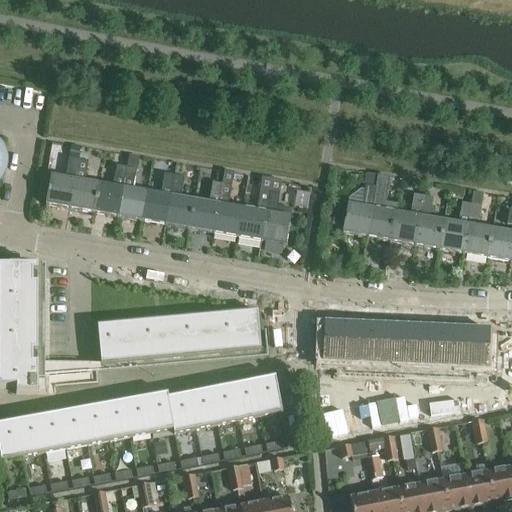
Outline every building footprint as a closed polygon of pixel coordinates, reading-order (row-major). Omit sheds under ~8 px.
[(50,178),(45,207),(70,211),(78,162),(79,162),(81,150),(70,149),(69,160),(66,173),(65,180),(50,178)] [(129,157),(127,169),(138,170),(140,158),(129,157)] [(78,162),(70,211),(94,216),(99,186),(85,184),(88,163),(79,162),(78,162)] [(99,186),(94,216),(118,220),(126,170),(116,168),(113,188),(99,186)] [(126,170),(118,220),(141,224),(147,194),(132,192),(136,171),(126,170)] [(222,186),(213,236),(237,240),(242,211),(228,208),(232,188),(233,177),(224,175),(222,186)] [(366,175),(364,187),(376,189),(377,177),(366,175)] [(147,194),(141,224),(165,228),(174,178),(164,176),(159,196),(147,194)] [(374,195),(367,240),(391,244),(396,215),(398,207),(385,205),(389,179),(377,177),(376,189),(374,195)] [(174,178),(165,228),(189,232),(194,202),(181,200),(184,180),(174,178)] [(242,211),(237,240),(261,244),(272,182),(262,180),(260,194),(259,194),(256,213),(242,211)] [(272,182),(261,244),(285,249),(291,219),(292,211),(277,208),(279,197),(282,182),(272,181),(272,182)] [(194,202),(189,232),(213,236),(222,186),(212,185),(208,205),(194,202)] [(364,187),(363,193),(374,195),(376,189),(364,187)] [(339,205),(331,226),(343,230),(342,235),(367,240),(374,195),(363,193),(361,208),(339,205)] [(471,206),(469,220),(479,222),(481,208),(483,195),(473,193),(471,206)] [(396,215),(391,244),(415,248),(423,198),(422,198),(413,196),(409,217),(396,215)] [(423,198),(415,248),(439,252),(444,223),(430,220),(433,200),(423,198)] [(461,204),(459,219),(469,220),(471,206),(461,204)] [(444,223),(439,252),(462,256),(467,227),(444,223)] [(467,227),(462,256),(486,260),(491,231),(467,227)] [(511,234),(491,231),(486,260),(510,264),(511,254),(511,234)] [(21,269),(0,269),(0,389),(17,389),(17,395),(38,395),(38,384),(40,384),(40,269),(39,269),(21,269)] [(376,269),(374,278),(383,280),(385,271),(376,269)] [(256,313),(98,328),(102,368),(260,353),(256,313)] [(323,326),(322,365),(345,366),(346,327),(323,326)] [(345,366),(345,376),(371,377),(382,377),(429,378),(440,379),(466,380),(466,370),(467,331),(346,327),(345,366)] [(467,331),(466,370),(489,370),(490,331),(467,331)] [(371,377),(370,385),(381,386),(382,377),(371,377)] [(429,378),(429,387),(440,387),(440,379),(429,378)] [(276,380),(254,384),(261,421),(283,417),(276,380)] [(254,384),(233,388),(239,425),(261,421),(254,384)] [(370,385),(370,394),(381,394),(381,386),(370,385)] [(429,387),(429,396),(440,396),(440,387),(429,387)] [(233,388),(211,392),(218,429),(239,425),(233,388)] [(322,388),(322,397),(332,397),(333,389),(322,388)] [(211,392),(189,396),(196,433),(218,429),(211,392)] [(478,393),(477,402),(488,402),(488,393),(478,393)] [(167,395),(146,399),(152,436),(173,432),(168,400),(167,395)] [(189,396),(168,400),(173,432),(174,437),(196,433),(189,396)] [(146,399),(124,403),(131,440),(152,436),(146,399)] [(124,403),(103,407),(109,444),(131,440),(124,403)] [(103,407),(81,411),(88,448),(109,444),(103,407)] [(81,411),(60,415),(66,452),(88,448),(81,411)] [(60,415),(38,419),(45,455),(66,452),(60,415)] [(38,419),(17,423),(24,459),(45,455),(38,419)] [(477,423),(471,424),(473,435),(485,433),(483,422),(477,423)] [(17,423),(0,425),(0,456),(1,463),(24,459),(17,423)] [(432,432),(426,433),(428,444),(440,442),(438,430),(432,432)] [(485,433),(473,435),(475,447),(481,446),(487,445),(485,433)] [(410,436),(399,438),(401,452),(412,450),(410,436)] [(387,440),(381,441),(384,452),(396,450),(393,439),(387,440)] [(377,442),(364,445),(365,453),(379,451),(377,442)] [(440,442),(428,444),(431,456),(437,455),(443,453),(440,442)] [(282,443),(266,446),(267,452),(283,450),(282,443)] [(364,445),(349,448),(352,459),(353,462),(366,460),(365,453),(364,445)] [(262,447),(245,450),(246,458),(263,455),(262,447)] [(349,448),(339,449),(341,461),(352,459),(349,448)] [(396,450),(384,452),(386,464),(392,463),(398,462),(396,450)] [(240,452),(223,454),(224,462),(241,459),(240,452)] [(219,456),(202,458),(203,466),(220,464),(219,456)] [(378,458),(367,460),(372,482),(383,480),(378,458)] [(197,460),(180,463),(182,471),(198,468),(197,460)] [(281,461),(270,463),(272,473),(283,471),(281,461)] [(414,461),(406,462),(408,472),(416,470),(414,461)] [(174,465),(158,467),(159,475),(175,472),(174,465)] [(477,476),(463,479),(469,510),(491,505),(486,475),(487,474),(485,466),(475,468),(477,476)] [(153,469),(136,471),(137,478),(154,475),(153,469)] [(239,469),(227,471),(229,482),(241,480),(239,469)] [(487,474),(486,475),(491,505),(511,501),(511,489),(508,470),(487,474)] [(131,472),(115,474),(117,483),(133,480),(131,472)] [(110,476),(94,478),(95,487),(111,485),(110,476)] [(194,477),(182,480),(184,491),(197,488),(194,477)] [(88,479),(72,482),(74,491),(90,488),(88,479)] [(463,479),(440,483),(445,511),(456,511),(469,510),(463,479)] [(241,480),(229,482),(231,494),(243,491),(241,480)] [(67,483),(51,486),(52,494),(68,491),(67,483)] [(445,511),(440,483),(418,488),(422,511),(445,511)] [(149,486),(132,489),(134,501),(140,500),(151,498),(149,486)] [(45,488),(29,491),(30,497),(46,495),(45,488)] [(197,488),(184,491),(187,502),(193,501),(199,500),(197,488)] [(399,491),(395,492),(398,511),(422,511),(418,488),(399,491)] [(24,491),(7,494),(8,503),(26,500),(24,491)] [(360,491),(350,493),(351,500),(350,500),(351,511),(375,511),(372,496),(361,498),(360,491)] [(374,496),(372,496),(375,511),(398,511),(395,492),(374,496)] [(99,495),(93,496),(95,508),(107,505),(105,494),(99,495)] [(151,498),(140,500),(142,511),(153,508),(151,498)] [(290,511),(288,500),(266,504),(267,511),(290,511)]
